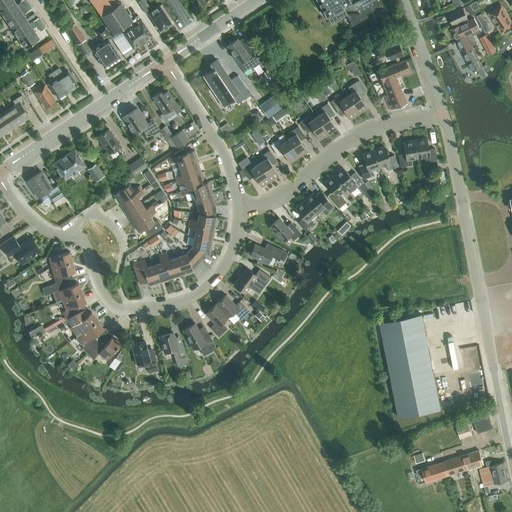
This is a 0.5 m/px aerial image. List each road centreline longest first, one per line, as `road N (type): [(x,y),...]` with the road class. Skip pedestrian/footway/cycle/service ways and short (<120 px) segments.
road 1 (unclassified): [(507,444),(442,115)]
road 2 (residential): [(52,234),(84,243),(113,307),(150,307),(189,297),(217,275),(234,240),(237,207)]
road 3 (residential): [(237,207),(274,199),(372,128),(442,115)]
road 4 (residential): [(237,207),(221,148),(165,64)]
road 5 (residential): [(32,0),(102,103)]
road 6 (tertiary): [(0,173),(102,103)]
road 7 (unclassified): [(442,115),(402,0)]
